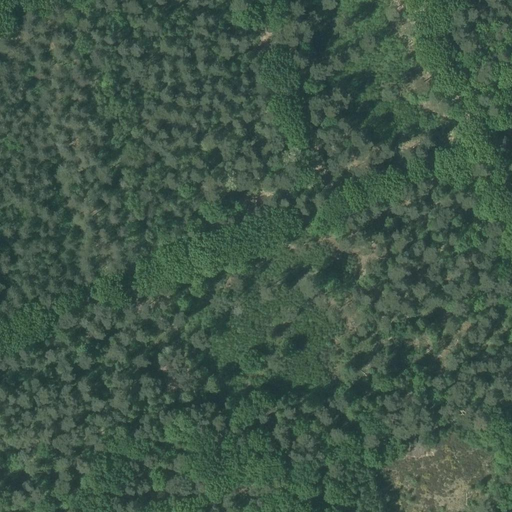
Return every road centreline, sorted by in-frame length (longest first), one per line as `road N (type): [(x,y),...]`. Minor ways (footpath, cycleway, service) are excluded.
road 1 (track): [(0,345),(314,221)]
road 2 (track): [(199,511),(511,402)]
road 3 (track): [(223,502),(140,290)]
road 4 (track): [(314,221),(481,155)]
road 5 (track): [(481,155),(419,0)]
